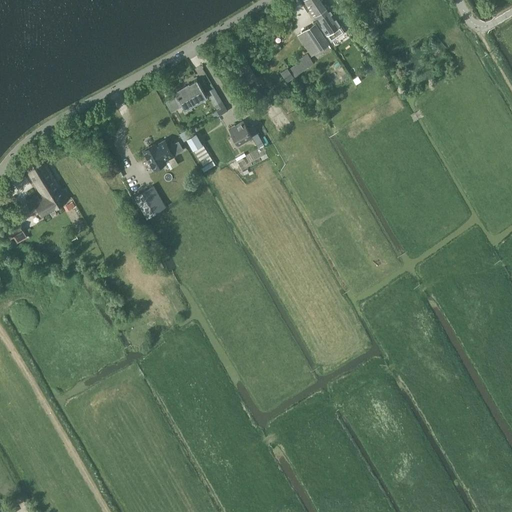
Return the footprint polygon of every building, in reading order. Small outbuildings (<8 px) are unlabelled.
[(324,0),(302,0),(300,2),(304,7),(307,12),(309,11),(315,19),(330,8),(324,0)] [(330,8),(315,19),(326,35),(331,41),(345,32),(340,25),(341,24),(330,8)] [(297,35),(306,48),(311,56),(329,44),(315,23),(297,35)] [(294,77),(314,63),(307,53),(298,60),(300,61),(288,69),(287,68),(281,73),(287,82),(294,77)] [(382,67),(383,66),(375,54),(368,58),(376,70),(377,70),(382,67)] [(249,85),(258,78),(246,60),(229,70),(245,97),(253,92),(249,85)] [(175,95),(166,100),(172,111),(182,105),(185,110),(207,98),(197,80),(189,85),(189,84),(186,85),(174,92),(175,95)] [(214,87),(207,91),(217,110),(224,106),(214,87)] [(217,110),(220,116),(228,111),(225,105),(224,106),(217,110)] [(230,128),(229,129),(238,144),(251,137),(257,148),(263,145),(252,126),(247,129),(243,122),(230,129),(230,128)] [(187,129),(179,133),(184,141),(191,137),(187,129)] [(192,137),(187,140),(192,148),(194,151),(203,168),(201,169),(203,172),(215,166),(203,145),(197,135),(192,137)] [(154,167),(165,162),(164,161),(183,150),(178,141),(168,147),(165,141),(156,146),(155,145),(145,151),(154,167)] [(40,154),(23,163),(42,196),(27,204),(32,213),(37,211),(40,216),(67,200),(40,154)] [(149,187),(134,195),(135,197),(146,216),(147,217),(162,209),(161,208),(149,187)] [(25,218),(25,217),(20,210),(15,214),(20,222),(25,218)] [(23,231),(18,224),(6,231),(10,239),(13,237),(23,231)]
